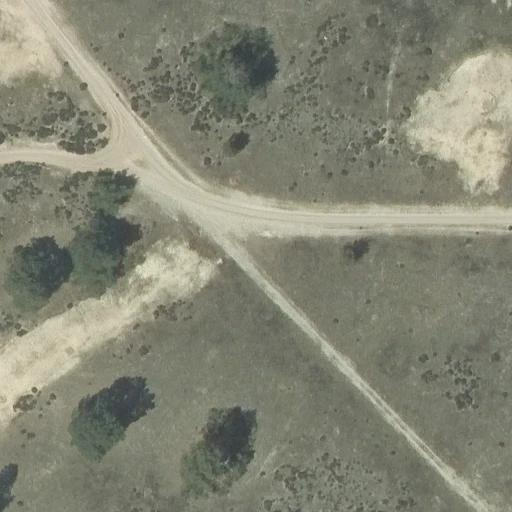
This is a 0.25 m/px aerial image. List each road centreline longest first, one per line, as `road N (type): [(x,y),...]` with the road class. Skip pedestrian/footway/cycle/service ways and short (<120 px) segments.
road 1 (track): [(202,202),(291,314),(491,511)]
road 2 (unknown): [(0,149),(153,174),(28,0)]
road 3 (unknown): [(511,218),(326,222),(218,211),(153,174)]
